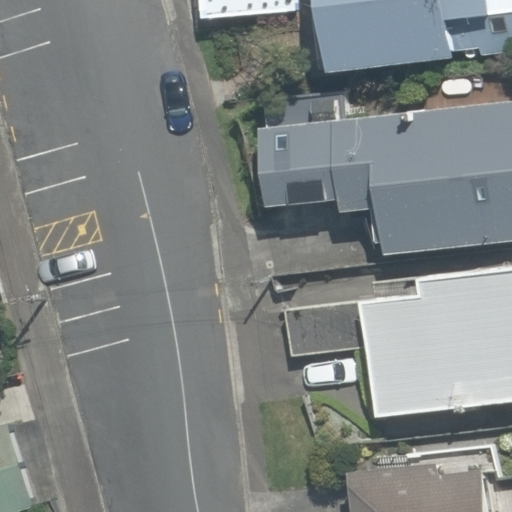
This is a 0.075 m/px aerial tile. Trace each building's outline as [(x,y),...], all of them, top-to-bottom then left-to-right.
[(201,0),(204,25),(299,16),(297,0),(201,0)] [(511,0),(327,0),(336,76),(511,56),(511,0)] [(511,96),(274,120),(283,209),(347,202),(349,214),(381,211),(385,250),(511,237),(511,96)] [(511,267),(428,278),(429,292),(371,299),(385,417),(511,401),(511,267)] [(20,424),(0,429),(0,511),(19,511),(43,506),(20,424)] [(492,511),(488,472),(439,478),(437,458),(350,468),(355,511),(492,511)]
